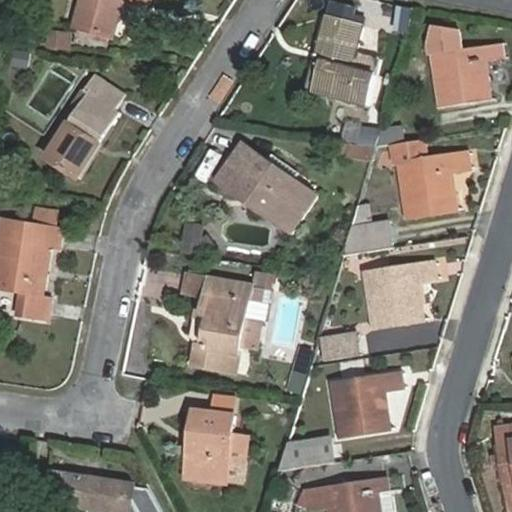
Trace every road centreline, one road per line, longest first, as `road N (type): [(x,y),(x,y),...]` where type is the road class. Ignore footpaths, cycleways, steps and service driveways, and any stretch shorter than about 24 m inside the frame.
road 1 (residential): [(0,398),(93,410),(129,212),(263,0)]
road 2 (residential): [(463,511),(440,440),(511,191)]
